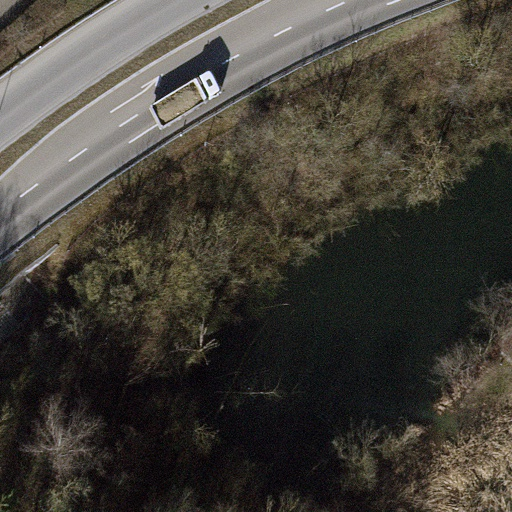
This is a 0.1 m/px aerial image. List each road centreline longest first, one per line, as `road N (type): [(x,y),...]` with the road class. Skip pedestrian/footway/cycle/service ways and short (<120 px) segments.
road 1 (secondary): [(0,226),(102,140),(289,31),(360,0)]
road 2 (secondary): [(173,0),(0,115)]
